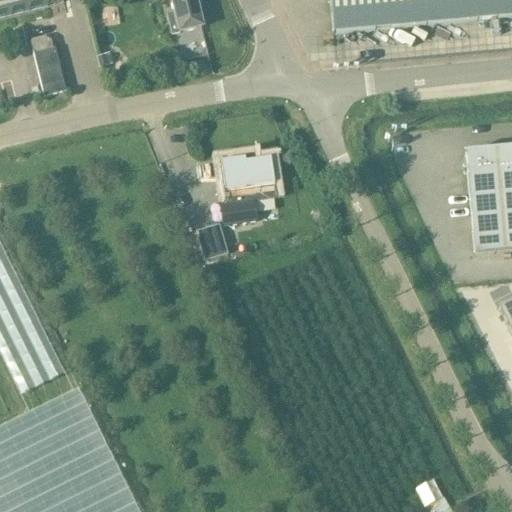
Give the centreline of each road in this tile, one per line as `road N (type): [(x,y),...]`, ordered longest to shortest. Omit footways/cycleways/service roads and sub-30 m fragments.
road 1 (unclassified): [(509,511),(300,89)]
road 2 (unclassified): [(0,138),(255,87),(300,89)]
road 3 (unclassified): [(300,89),(511,67)]
road 4 (unknown): [(91,119),(73,0)]
